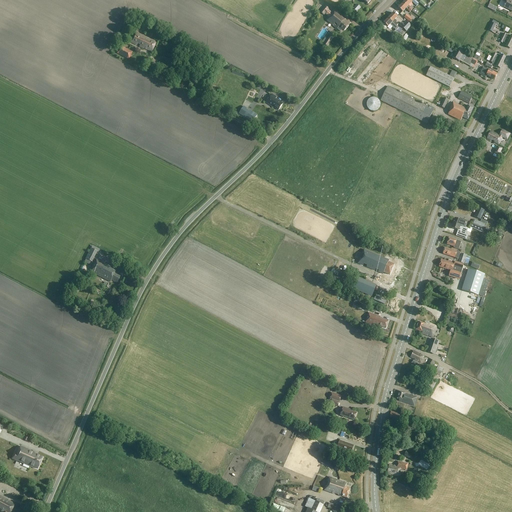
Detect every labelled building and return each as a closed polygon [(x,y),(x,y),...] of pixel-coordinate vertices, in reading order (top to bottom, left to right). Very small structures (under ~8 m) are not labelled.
[(409,0),(406,0),(402,4),(410,12),(412,9),(408,6),(412,2),(409,0)] [(502,0),(502,1),(506,3),(504,8),(511,11),(511,2),(510,2),(511,0),(502,0)] [(400,15),(404,18),(410,23),(412,19),(407,15),(406,16),(403,12),(406,9),(409,13),(410,12),(402,4),(398,8),(402,12),(400,15)] [(320,12),(324,15),(324,14),(328,18),(326,20),(337,29),(340,32),(342,30),(344,31),(350,23),(346,20),(344,20),(342,18),(343,17),(334,10),(332,13),(328,10),(329,9),(325,6),(320,12)] [(398,25),(394,21),(397,17),(393,13),(388,19),(396,26),(398,25)] [(395,28),(394,29),(397,31),(399,28),(396,26),(388,19),(383,23),(387,27),(391,24),(395,28)] [(406,22),(401,27),(406,31),(411,26),(406,22)] [(487,30),(492,32),(492,33),(496,25),(491,23),(490,26),(487,30)] [(400,39),(401,38),(401,37),(403,38),(405,33),(404,32),(401,30),(399,33),(397,32),(395,34),(393,33),(393,34),(400,39)] [(130,41),(136,45),(137,43),(140,45),(139,47),(144,49),(152,52),(156,43),(149,39),(149,38),(135,31),(133,35),(134,36),(134,38),(131,38),(130,41)] [(333,39),(331,38),(333,35),(331,34),(329,36),(328,36),(327,39),(325,38),(321,43),(327,47),(333,39)] [(504,34),(502,38),(511,43),(511,36),(511,35),(510,37),(504,34)] [(503,42),(506,44),(505,47),(509,49),(511,43),(502,38),(499,42),(502,44),(503,42)] [(121,46),(117,53),(125,58),(129,60),(133,52),(121,46)] [(422,75),(431,58),(414,49),(408,60),(414,63),(411,69),(422,75)] [(459,62),(459,61),(459,60),(460,59),(464,62),(464,63),(469,66),(471,63),(474,66),(477,62),(473,60),(473,59),(464,53),(457,49),(454,54),(452,58),(459,62)] [(371,55),(370,54),(371,53),(369,50),(360,60),(364,63),(371,55)] [(494,53),(491,59),(502,64),(505,57),(501,55),(499,58),(496,56),(497,55),(494,53)] [(491,64),(495,66),(495,67),(500,69),(502,64),(491,59),(489,62),(492,63),(491,64)] [(356,74),(364,65),(360,61),(351,70),(356,74)] [(452,71),(449,76),(430,67),(426,76),(449,88),(454,79),(457,74),(452,71)] [(482,71),(481,72),(480,75),(486,78),(486,76),(494,80),(497,75),(486,69),(483,67),(482,71)] [(188,81),(192,83),(196,76),(191,74),(188,81)] [(387,87),(380,100),(427,124),(434,109),(429,107),(428,108),(387,87)] [(461,92),(458,99),(469,104),(472,97),(461,92)] [(269,95),(264,102),(273,108),(278,111),(282,104),(275,99),(277,97),(272,95),(271,96),(269,95)] [(380,105),(380,104),(380,103),(379,103),(379,102),(379,101),(378,100),(377,99),(376,98),(375,98),(374,98),(373,98),(372,98),(371,98),(370,98),(369,99),(368,100),(367,100),(367,101),(367,102),(366,103),(366,104),(366,105),(366,106),(367,107),(367,108),(368,109),(369,109),(369,110),(370,110),(371,111),(372,111),(373,111),(374,111),(375,111),(376,110),(377,110),(377,109),(378,109),(378,108),(379,108),(379,107),(379,106),(380,105)] [(449,111),(447,115),(460,121),(462,118),(467,120),(471,113),(473,109),(467,106),(466,109),(453,103),(448,111),(449,111)] [(245,111),(242,116),(248,121),(252,116),(245,111)] [(491,132),(487,139),(491,141),(492,140),(494,141),(494,143),(498,145),(502,138),(507,141),(510,135),(502,130),(499,136),(491,132)] [(499,156),(502,149),(497,147),(493,153),(499,156)] [(478,208),(474,217),(481,220),(484,211),(478,208)] [(462,220),(461,221),(454,219),(453,224),(466,228),(468,222),(467,222),(462,220)] [(471,228),(482,233),(486,224),(474,220),(471,228)] [(451,229),(458,231),(456,237),(466,240),(467,236),(465,235),(467,232),(471,233),(472,230),(466,228),(453,224),(451,229)] [(461,242),(456,241),(456,240),(453,239),(450,238),(449,238),(447,244),(454,247),(453,248),(458,250),(461,242)] [(443,254),(451,257),(458,259),(460,253),(457,252),(458,250),(452,248),(451,250),(445,248),(443,254)] [(91,249),(86,259),(92,263),(97,252),(91,249)] [(360,259),(358,264),(363,266),(364,264),(367,266),(367,267),(375,271),(376,269),(379,271),(378,272),(379,273),(385,259),(364,250),(362,254),(364,255),(362,260),(360,259)] [(458,263),(464,264),(468,266),(471,257),(467,256),(461,254),(459,259),(458,263)] [(385,259),(379,273),(383,274),(383,273),(390,275),(394,265),(388,262),(389,260),(385,259)] [(96,260),(90,273),(110,283),(111,281),(117,284),(121,276),(117,274),(117,273),(115,272),(116,270),(114,269),(113,271),(110,269),(111,267),(102,263),(101,265),(98,263),(99,262),(96,260)] [(441,260),(439,267),(450,271),(449,275),(459,278),(464,265),(455,262),(455,263),(448,261),(448,262),(441,260)] [(483,279),(485,276),(468,270),(462,291),(478,296),(484,297),(489,281),(483,279)] [(355,278),(351,287),(372,296),(376,287),(355,278)] [(353,304),(364,309),(366,304),(356,299),(353,304)] [(380,317),(373,314),(368,313),(365,323),(380,328),(380,327),(385,329),(388,321),(380,318),(380,317)] [(418,322),(415,330),(422,333),(422,334),(432,338),(436,327),(425,323),(425,324),(418,322)] [(430,340),(426,352),(434,354),(438,342),(430,340)] [(413,352),(410,358),(415,360),(414,362),(413,361),(411,364),(417,367),(419,364),(417,363),(418,362),(421,364),(424,357),(413,352)] [(430,370),(435,362),(430,360),(426,367),(430,370)] [(439,377),(441,373),(444,367),(439,364),(437,368),(435,367),(434,369),(433,368),(431,373),(439,377)] [(437,382),(427,377),(422,387),(432,392),(437,382)] [(399,391),(397,399),(399,399),(398,401),(414,407),(417,398),(408,395),(407,396),(405,395),(405,393),(399,391)] [(337,407),(338,407),(342,396),(332,393),(329,404),(330,404),(330,405),(337,407)] [(343,407),(340,416),(353,421),(356,413),(347,410),(348,409),(343,407)] [(390,412),(390,418),(391,418),(391,420),(394,421),(394,420),(395,420),(395,421),(401,422),(402,414),(390,412)] [(286,423),(284,428),(298,434),(300,430),(286,423)] [(339,441),(336,448),(345,451),(346,451),(351,453),(353,446),(339,441)] [(12,459),(17,462),(18,461),(33,468),(33,467),(38,469),(43,457),(35,454),(35,453),(19,447),(16,454),(14,454),(12,459)] [(406,451),(404,457),(412,461),(414,456),(418,457),(419,455),(416,452),(415,453),(412,451),(411,453),(406,451)] [(387,473),(400,475),(401,469),(406,470),(407,464),(403,463),(397,462),(396,467),(389,465),(387,473)] [(325,487),(323,491),(334,494),(335,493),(338,494),(338,496),(346,499),(350,489),(344,487),(346,484),(328,477),(327,481),(328,483),(327,486),(325,487)] [(277,502),(294,508),(295,505),(297,506),(298,503),(299,503),(302,493),(292,490),(290,495),(288,494),(288,492),(283,490),(282,494),(280,494),(277,502)] [(0,510),(0,511),(1,511),(10,511),(15,505),(9,502),(8,502),(7,502),(7,501),(0,496),(0,509),(1,510),(0,510)] [(315,501),(309,511),(320,511),(324,505),(315,501)] [(338,511),(340,507),(329,503),(327,508),(338,511)]
